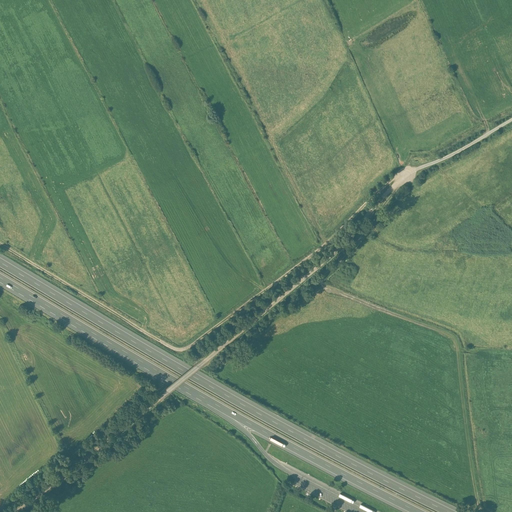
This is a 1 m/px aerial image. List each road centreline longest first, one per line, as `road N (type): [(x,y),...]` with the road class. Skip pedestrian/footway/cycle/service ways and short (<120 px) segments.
road 1 (unclassified): [(8,511),(317,262),(412,169)]
road 2 (motorway): [(451,511),(237,401),(0,258)]
road 3 (track): [(412,169),(182,346),(0,241)]
road 4 (track): [(412,169),(327,282),(456,338),(485,511)]
road 5 (motorway): [(0,274),(209,399)]
road 6 (motorway): [(209,399),(422,511)]
